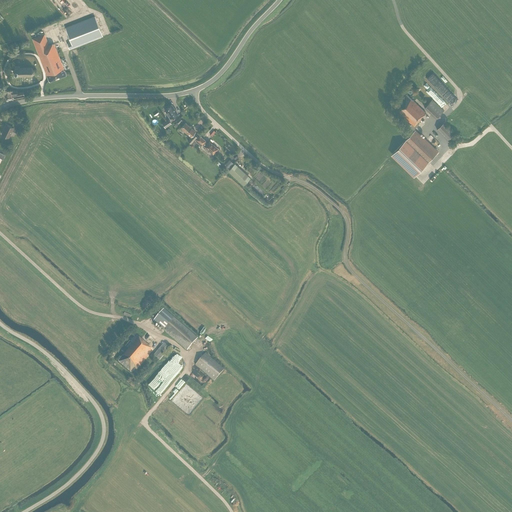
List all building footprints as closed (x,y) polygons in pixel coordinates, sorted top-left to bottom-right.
[(95,17),(65,28),(71,42),(67,43),(69,49),(102,36),(95,17)] [(49,45),(44,34),(32,39),(49,82),(66,75),(59,57),(54,43),(49,45)] [(30,68),(20,68),(20,66),(15,66),(15,68),(14,68),(14,70),(14,73),(14,75),(30,75),(32,73),(32,70),(30,68)] [(17,92),(17,90),(13,91),(13,90),(6,91),(6,100),(13,100),(13,99),(24,97),(23,91),(17,92)] [(426,113),(406,94),(394,107),(411,124),(409,126),(413,130),(410,133),(411,134),(391,154),(414,176),(438,151),(415,130),(414,129),(419,124),(417,123),(423,117),(422,116),(426,113)] [(443,111),(432,100),(424,108),(436,119),(443,111)] [(177,113),(171,105),(165,109),(171,118),(177,113)] [(168,119),(162,123),(165,127),(171,124),(168,119)] [(16,133),(20,126),(13,123),(12,126),(6,124),(4,127),(5,128),(2,134),(9,138),(12,131),(16,133)] [(181,128),(191,137),(188,140),(191,143),(197,137),(194,134),(195,132),(185,123),(181,128)] [(454,134),(443,123),(437,129),(447,140),(454,134)] [(194,142),(196,143),(197,142),(201,146),(203,144),(205,146),(213,154),(215,151),(216,151),(218,149),(215,146),(215,147),(209,141),(207,144),(205,142),(205,141),(199,136),(194,142)] [(229,160),(224,166),(228,170),(233,164),(229,160)] [(242,171),(234,164),(229,170),(237,177),(242,171)] [(250,178),(242,171),(237,177),(245,184),(250,178)] [(197,339),(164,309),(153,321),(187,351),(197,339)] [(149,346),(139,337),(137,339),(134,337),(130,342),(133,344),(118,362),(132,373),(135,370),(136,370),(153,351),(148,347),(149,346)] [(153,356),(159,361),(170,348),(164,343),(153,356)] [(195,366),(208,376),(214,382),(224,370),(205,354),(195,366)]
